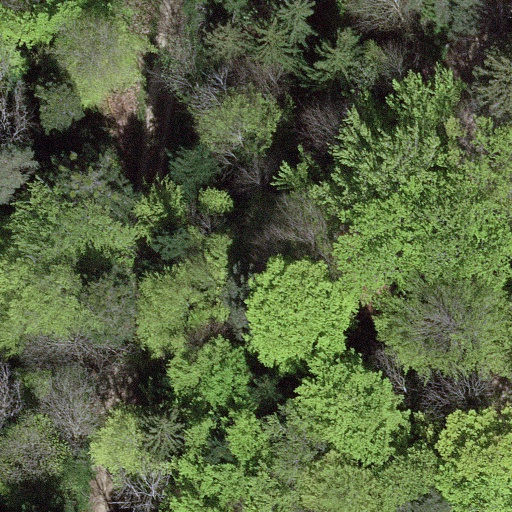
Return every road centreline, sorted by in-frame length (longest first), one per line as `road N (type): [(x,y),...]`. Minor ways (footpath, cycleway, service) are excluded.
road 1 (track): [(179,0),(157,118),(113,511)]
road 2 (track): [(475,0),(468,89),(474,216),(488,329),(511,427)]
